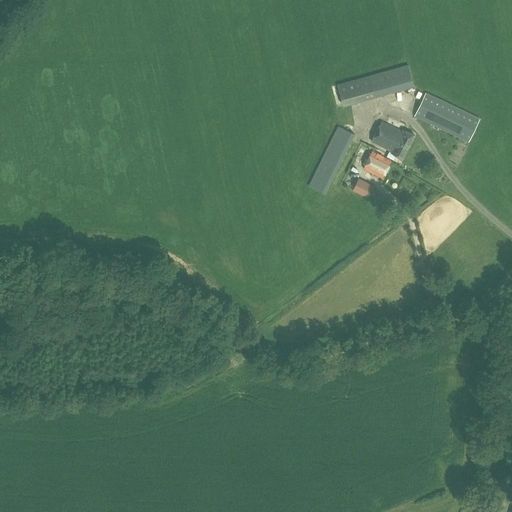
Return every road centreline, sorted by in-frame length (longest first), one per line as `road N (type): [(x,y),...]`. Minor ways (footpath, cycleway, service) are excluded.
road 1 (unclassified): [(490,306),(291,360),(267,355),(129,266),(0,269)]
road 2 (unknown): [(511,236),(460,185),(408,113),(383,106),(363,115)]
road 3 (unknown): [(501,306),(486,511)]
